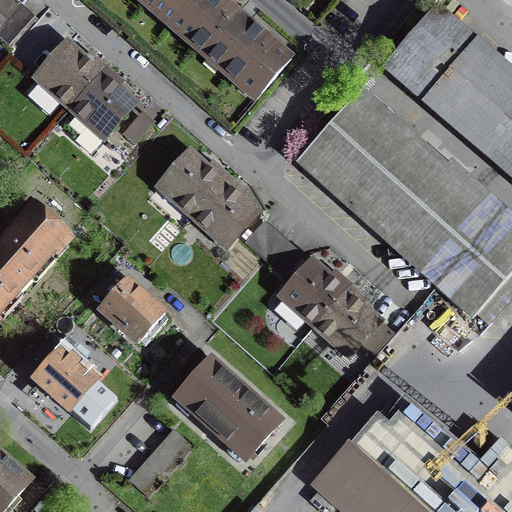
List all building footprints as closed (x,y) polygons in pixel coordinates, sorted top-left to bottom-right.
[(10,46),(35,16),(15,0),(0,0),(0,37),(10,46)] [(140,0),(156,14),(164,11),(176,21),(194,0),(140,0)] [(223,0),(194,0),(176,21),(189,32),(187,40),(207,58),(213,56),(222,63),(221,70),(240,86),(249,84),(262,95),(292,60),(248,22),(246,25),(237,18),(240,15),(223,0)] [(511,76),(434,11),(380,75),(511,185),(511,76)] [(101,75),(68,45),(38,79),(71,108),(101,75)] [(101,75),(71,108),(90,125),(79,137),(79,142),(92,153),(135,105),(101,75)] [(444,172),(362,96),(297,167),(472,326),(479,318),(491,329),(511,306),(511,217),(452,163),(444,172)] [(155,123),(143,113),(125,134),(136,144),(155,123)] [(160,188),(194,218),(224,184),(190,154),(160,188)] [(224,184),(194,218),(228,248),(258,214),(224,184)] [(0,317),(69,241),(32,207),(0,242),(0,317)] [(275,230),(264,221),(245,243),(256,252),(275,230)] [(256,252),(265,261),(285,239),(275,230),(256,252)] [(304,257),(304,256),(285,239),(265,261),(285,278),(304,257)] [(346,293),(313,264),(283,297),(316,327),(346,293)] [(143,295),(127,281),(101,311),(139,345),(141,342),(145,346),(146,346),(167,322),(163,317),(165,314),(149,300),(151,298),(145,292),(143,295)] [(346,293),(316,327),(350,357),(361,345),(374,357),(394,336),(370,314),(346,293)] [(65,363),(58,357),(36,382),(71,413),(98,383),(80,367),(81,362),(78,357),(73,356),(69,358),(65,363)] [(280,423),(212,362),(178,400),(247,460),(280,423)] [(511,511),(511,448),(503,441),(483,464),(406,396),(386,418),(378,411),(347,445),(423,511),(511,511)] [(194,448),(174,431),(129,481),(130,481),(149,498),(194,448)] [(423,511),(347,445),(312,486),(342,511),(423,511)] [(25,511),(43,492),(0,453),(0,511),(5,511),(11,506),(18,511),(25,511)]
